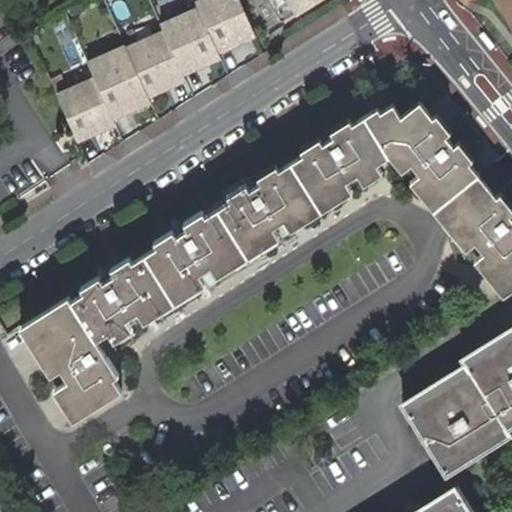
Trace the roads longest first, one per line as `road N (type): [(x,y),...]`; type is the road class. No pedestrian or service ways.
road 1 (residential): [(402,0),(0,256)]
road 2 (tertiary): [(421,0),(511,116)]
